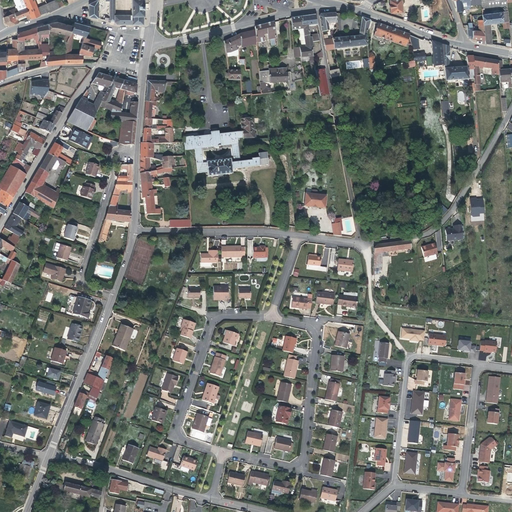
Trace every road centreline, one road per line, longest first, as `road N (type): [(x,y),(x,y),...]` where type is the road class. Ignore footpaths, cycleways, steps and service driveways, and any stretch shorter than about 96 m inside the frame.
road 1 (unclassified): [(316,7),(359,243)]
road 2 (residential): [(271,316),(213,322),(179,432),(224,450)]
road 3 (residential): [(224,450),(288,466),(303,461),(317,340),(309,325)]
road 4 (residential): [(511,110),(440,224),(423,236),(359,243)]
road 5 (track): [(371,304),(346,511)]
road 6 (residential): [(479,363),(409,359),(393,485)]
road 7 (residential): [(97,64),(0,226)]
road 8 (residential): [(137,150),(112,153),(113,181),(84,276),(113,297)]
road 9 (residential): [(147,47),(316,7)]
road 10 (residential): [(213,498),(50,453)]
road 11 (tertiary): [(113,297),(50,453)]
road 12 (residential): [(300,234),(133,230)]
road 13 (track): [(511,321),(371,301)]
road 14 (residential): [(479,363),(463,490)]
